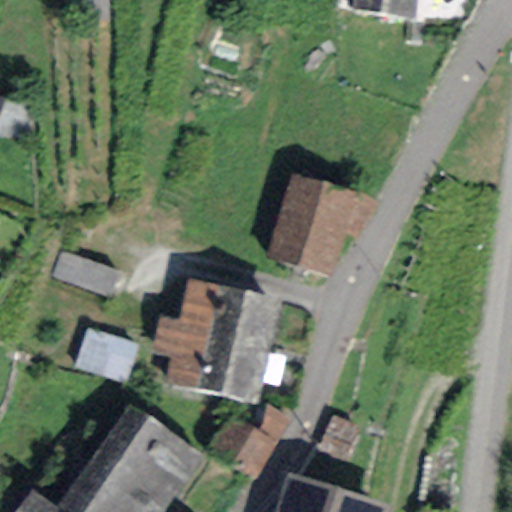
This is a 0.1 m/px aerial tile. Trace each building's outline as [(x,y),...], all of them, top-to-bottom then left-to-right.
[(106,0),(71,0),(72,18),(107,16),(106,0)] [(410,0),(356,0),(357,4),(410,9),(410,0)] [(352,194),(298,178),(276,254),(330,270),(352,194)] [(273,301),(189,282),(182,318),(166,314),(159,343),(176,346),(169,375),(253,394),(273,301)] [(291,422),(263,403),(248,426),(232,415),(209,450),(252,479),(291,422)] [(129,404),(55,511),(56,511),(163,511),(203,456),(129,404)] [(29,493),(16,511),(56,511),(55,511),(29,493)] [(355,511),(292,493),(286,511),(355,511)]
